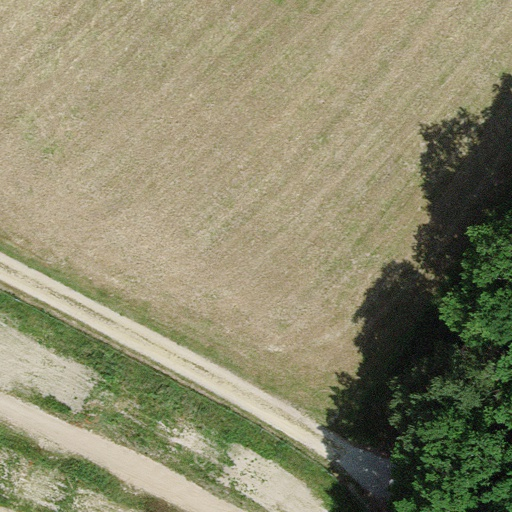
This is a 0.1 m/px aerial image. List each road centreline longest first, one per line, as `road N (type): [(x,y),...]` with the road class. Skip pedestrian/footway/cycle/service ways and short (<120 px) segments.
road 1 (track): [(407,505),(303,436),(0,269)]
road 2 (track): [(413,511),(407,505),(511,354)]
